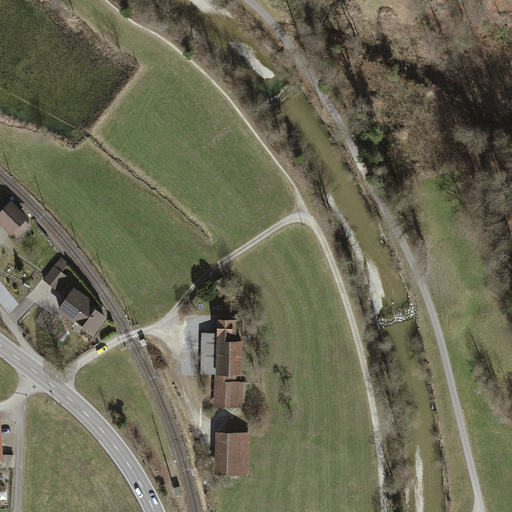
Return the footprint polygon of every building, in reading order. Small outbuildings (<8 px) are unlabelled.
[(0,222),(13,235),(15,233),(20,238),(31,227),(26,222),(30,218),(12,201),(10,203),(5,198),(0,203),(0,222)] [(62,258),(44,279),(57,290),(68,277),(61,272),(69,263),(62,258)] [(76,319),(94,332),(106,316),(96,308),(88,303),(91,299),(73,286),(56,308),(74,321),(76,319)] [(236,318),(217,317),(217,323),(217,332),(202,331),(201,373),(215,374),(214,406),(245,407),(246,381),(236,381),(236,374),(241,374),(242,340),(235,340),(236,318)] [(250,475),(250,432),(215,431),(215,474),(250,475)] [(14,454),(5,454),(4,466),(14,467),(14,454)]
